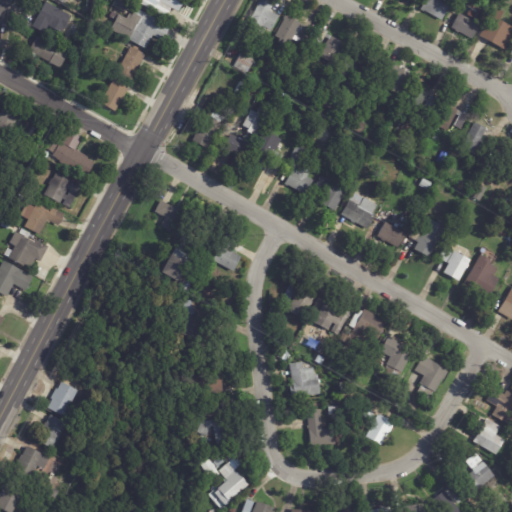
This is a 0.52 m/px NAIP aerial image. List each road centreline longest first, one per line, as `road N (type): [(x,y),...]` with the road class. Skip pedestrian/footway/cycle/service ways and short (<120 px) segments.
road 1 (secondary): [(225,0),(0,414)]
road 2 (residential): [(511,361),(147,145)]
road 3 (residential): [(485,345),(426,444),(404,466),(305,477),(282,469)]
road 4 (residential): [(280,226),(261,259),(252,308),(270,444),(282,469)]
road 5 (residential): [(511,102),(333,0)]
road 6 (residential): [(147,145),(0,70)]
